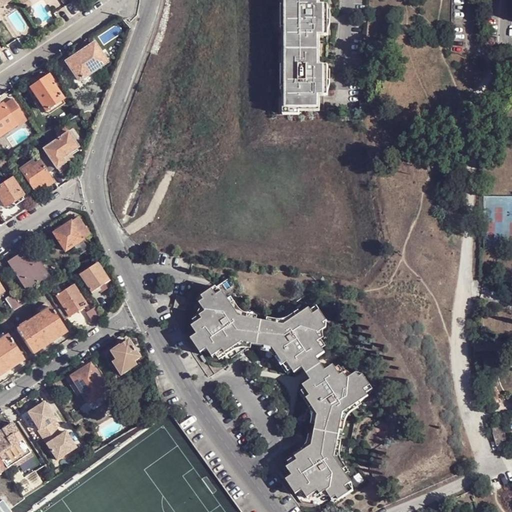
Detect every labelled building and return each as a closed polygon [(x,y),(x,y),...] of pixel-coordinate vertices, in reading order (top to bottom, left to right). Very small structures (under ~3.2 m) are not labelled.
[(319,0),(289,0),(289,2),(287,2),(287,20),(287,33),(290,33),(290,47),(320,47),(320,32),(323,32),(323,17),(323,9),(328,10),(328,2),(320,2),(319,0)] [(95,43),(67,61),(69,65),(75,75),(79,81),(92,73),(108,62),(95,43)] [(320,47),(290,47),(290,63),(287,63),(287,81),(287,93),(290,93),(290,109),(320,108),(320,93),(323,93),(323,78),(323,70),(328,70),(328,63),(320,63),(320,47)] [(79,81),(81,91),(97,80),(92,73),(79,81)] [(30,87),(46,110),(63,99),(53,84),(55,83),(50,75),(30,87)] [(81,91),(79,81),(75,75),(72,77),(81,91)] [(290,109),(290,93),(287,93),(283,94),(284,113),(300,112),(300,109),(290,109)] [(12,98),(3,104),(16,124),(25,118),(12,98)] [(65,103),(63,99),(46,110),(49,114),(65,103)] [(2,103),(0,104),(0,135),(17,125),(16,124),(3,104),(2,103)] [(56,167),(65,162),(72,157),(71,155),(69,153),(78,147),(68,132),(65,127),(57,133),(60,138),(35,154),(37,157),(40,161),(48,172),(51,170),(56,167)] [(40,161),(37,157),(30,162),(33,166),(40,161)] [(20,169),(35,191),(45,184),(46,186),(54,181),(48,172),(40,161),(33,166),(30,162),(20,169)] [(68,167),(65,162),(56,167),(60,173),(68,167)] [(0,197),(6,206),(23,195),(12,178),(0,185),(0,197)] [(78,216),(71,221),(83,238),(88,234),(86,228),(78,216)] [(65,249),(83,238),(71,221),(71,220),(62,226),(61,225),(60,225),(55,227),(55,228),(56,230),(53,232),(65,249)] [(48,275),(32,249),(31,250),(23,255),(21,253),(8,260),(14,270),(15,270),(17,269),(23,278),(20,280),(21,280),(24,285),(26,289),(48,275)] [(79,273),(91,291),(99,287),(106,282),(107,279),(107,276),(97,261),(79,273)] [(17,269),(15,270),(20,280),(23,278),(17,269)] [(74,284),(56,295),(60,301),(69,316),(87,304),(74,284)] [(216,294),(222,290),(216,285),(212,288),(216,294)] [(243,320),(222,290),(216,294),(212,288),(204,293),(203,298),(198,302),(205,311),(199,315),(201,318),(191,325),(196,334),(193,336),(203,350),(206,349),(212,355),(222,349),(224,351),(227,350),(241,341),(251,343),(258,344),(262,319),(247,316),(246,319),(243,320)] [(6,297),(14,310),(22,305),(13,292),(6,297)] [(189,296),(177,293),(174,305),(186,308),(189,296)] [(55,304),(65,318),(69,316),(60,301),(55,304)] [(37,307),(41,313),(50,307),(46,302),(37,307)] [(67,330),(51,306),(50,307),(41,313),(17,329),(32,353),(67,330)] [(314,314),(320,310),(318,306),(309,307),(314,314)] [(278,327),(278,322),(262,319),(258,344),(265,346),(270,349),(281,364),(282,366),(286,364),(293,375),(301,369),(306,375),(322,364),(317,358),(325,352),(318,342),(321,339),(318,334),(327,328),(324,324),(325,317),(320,310),(314,314),(309,307),(278,327)] [(10,327),(13,325),(7,315),(3,317),(10,327)] [(0,320),(6,329),(10,327),(3,317),(0,318),(0,320)] [(0,373),(24,359),(8,334),(0,339),(0,373)] [(203,350),(193,336),(191,337),(200,352),(203,350)] [(128,340),(111,350),(117,359),(113,361),(120,373),(134,364),(132,360),(139,356),(128,340)] [(241,341),(227,350),(231,357),(251,343),(241,341)] [(475,343),(475,350),(505,350),(505,342),(475,343)] [(281,364),(270,349),(265,346),(265,351),(275,367),(281,364)] [(107,391),(90,363),(81,369),(82,370),(81,370),(81,371),(75,375),(78,380),(79,382),(78,382),(79,383),(78,383),(81,387),(80,388),(83,392),(82,393),(87,401),(95,396),(96,397),(97,396),(97,398),(107,391)] [(334,364),(326,370),(322,364),(306,375),(310,380),(302,386),(309,397),(306,399),(307,401),(317,415),(316,421),(315,430),(340,435),(343,420),(339,419),(339,415),(369,396),(364,389),(370,385),(366,379),(360,377),(357,372),(348,378),(344,372),(340,375),(334,364)] [(71,385),(78,396),(82,393),(83,392),(80,388),(81,387),(78,383),(79,383),(78,382),(79,382),(78,380),(71,385)] [(364,389),(369,396),(373,389),(370,385),(364,389)] [(499,400),(494,389),(486,392),(490,403),(499,400)] [(46,400),(28,412),(39,430),(38,430),(42,436),(55,429),(51,422),(58,418),(46,400)] [(317,415),(307,401),(301,405),(311,420),(316,421),(317,415)] [(496,423),(491,424),(498,451),(503,454),(511,449),(511,439),(507,441),(505,433),(509,431),(506,420),(496,423)] [(0,458),(3,463),(7,469),(13,466),(15,468),(31,457),(10,425),(0,431),(0,458)] [(55,429),(42,436),(57,459),(76,447),(66,431),(61,434),(57,427),(55,429)] [(333,449),(337,451),(340,435),(315,430),(314,439),(313,445),(297,457),(295,458),(297,461),(287,469),(292,477),(289,479),(298,493),(301,491),(307,500),(317,493),(320,496),(325,493),(332,502),(336,498),(342,499),(350,495),(346,488),(352,484),(332,453),(333,449)] [(313,445),(314,439),(308,440),(293,451),(297,457),(313,445)] [(54,469),(39,478),(43,484),(57,475),(55,471),(54,469)] [(16,483),(24,497),(43,484),(39,478),(35,471),(16,483)] [(298,493),(289,479),(286,481),(295,495),(298,493)] [(346,488),(350,495),(355,491),(352,484),(346,488)] [(0,501),(0,511),(9,511),(12,511),(4,499),(0,501)]
